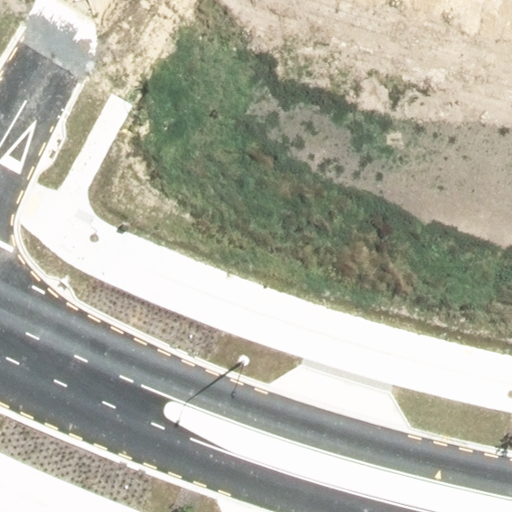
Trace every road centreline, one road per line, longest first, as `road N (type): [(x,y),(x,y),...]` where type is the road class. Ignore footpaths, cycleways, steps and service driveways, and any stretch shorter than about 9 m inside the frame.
road 1 (residential): [(0,298),(138,365),(300,426),(511,479)]
road 2 (residential): [(356,511),(233,477),(0,377)]
road 3 (residential): [(0,147),(84,0)]
